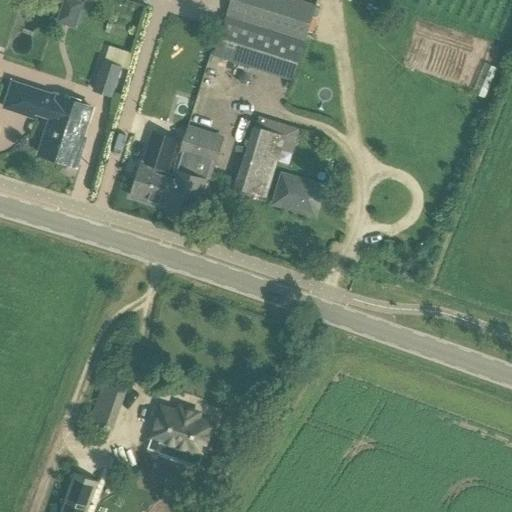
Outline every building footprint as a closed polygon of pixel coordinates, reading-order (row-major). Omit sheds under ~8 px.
[(83,2),(76,0),(65,0),(62,10),(79,15),(83,2)] [(294,0),(231,0),(215,53),(293,76),(314,6),(294,0)] [(119,50),(122,38),(100,33),(97,44),(119,50)] [(204,58),(202,68),(220,71),(221,61),(204,58)] [(104,62),(95,91),(112,97),(121,68),(104,62)] [(14,82),(5,109),(34,118),(37,109),(54,115),(41,155),(77,167),(86,138),(82,137),(92,107),(14,82)] [(178,94),(172,113),(188,118),(194,99),(178,94)] [(255,126),(236,188),(267,197),(286,136),(255,126)] [(143,162),(133,196),(161,205),(161,206),(199,217),(210,180),(209,179),(221,139),(189,129),(176,169),(175,169),(172,178),(157,174),(159,167),(156,166),(159,156),(170,159),(175,140),(152,133),(146,152),(149,152),(145,163),(143,162)] [(282,173),(272,205),(314,216),(323,186),(282,173)] [(175,362),(233,380),(238,365),(180,348),(175,362)] [(160,408),(151,437),(185,448),(184,451),(198,455),(199,452),(202,454),(212,424),(195,419),(197,413),(179,407),(177,413),(160,408)] [(96,408),(91,422),(109,429),(114,414),(96,408)] [(229,462),(211,457),(202,485),(220,491),(229,462)] [(74,473),(59,511),(87,511),(98,481),(74,473)]
